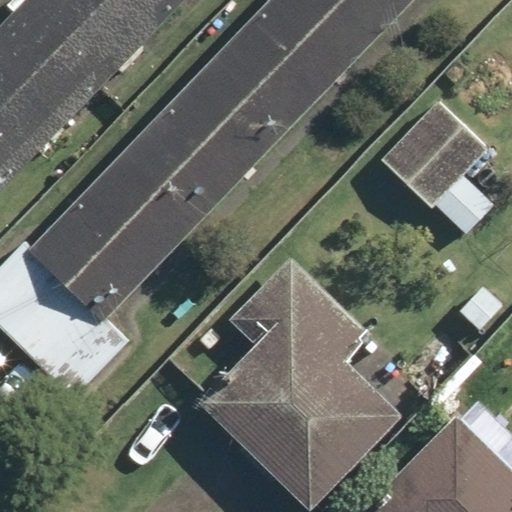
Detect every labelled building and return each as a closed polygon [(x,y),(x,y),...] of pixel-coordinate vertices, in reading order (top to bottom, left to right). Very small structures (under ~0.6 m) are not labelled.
[(435,0),(254,0),(0,262),(0,336),(74,408),(129,352),(111,335),(435,0)] [(26,0),(0,27),(0,193),(186,0),(26,0)] [(465,182),(496,149),(439,94),(375,160),(459,242),(492,208),(465,182)] [(263,491),(269,484),(297,511),(322,511),(406,424),(340,360),(358,340),(278,264),(198,347),(217,365),(182,401),(235,452),(229,458),(263,491)] [(511,448),(467,403),(357,511),(511,511),(511,482),(511,481),(511,479),(511,448)]
